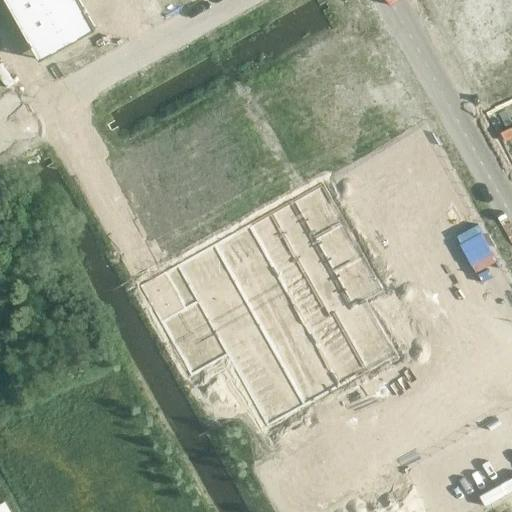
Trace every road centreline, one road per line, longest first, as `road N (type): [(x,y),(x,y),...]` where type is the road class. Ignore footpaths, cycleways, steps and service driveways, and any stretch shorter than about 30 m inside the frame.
road 1 (unclassified): [(388,0),(511,216)]
road 2 (residential): [(53,100),(231,0)]
